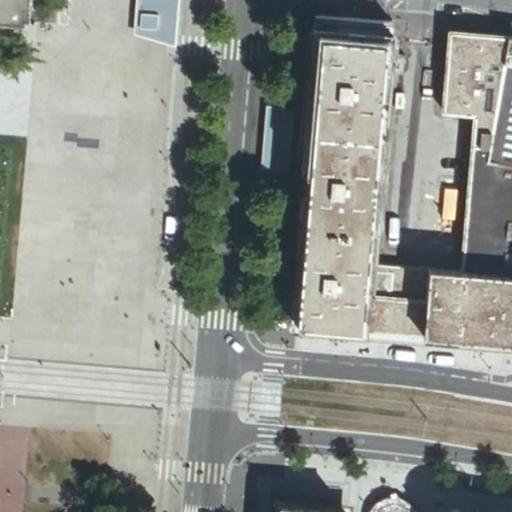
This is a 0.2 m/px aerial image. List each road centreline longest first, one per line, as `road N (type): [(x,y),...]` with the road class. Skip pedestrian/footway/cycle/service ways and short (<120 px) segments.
road 1 (secondary): [(216,360),(246,0)]
road 2 (tertiary): [(208,432),(511,466)]
road 3 (tertiary): [(511,393),(216,360)]
